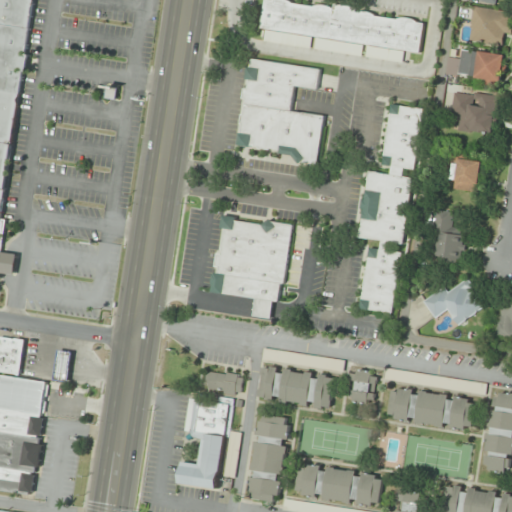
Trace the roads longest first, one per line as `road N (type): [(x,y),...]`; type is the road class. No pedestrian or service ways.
road 1 (primary): [(112,511),(191,0)]
road 2 (residential): [(141,320),(511,378)]
road 3 (residential): [(230,511),(259,340)]
road 4 (residential): [(138,339),(0,318)]
